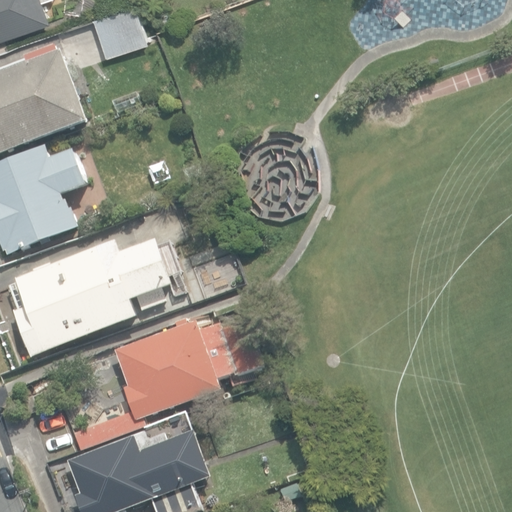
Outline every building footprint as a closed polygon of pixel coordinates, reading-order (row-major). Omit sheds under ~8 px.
[(0,0),(0,41),(55,21),(46,0),(0,0)] [(97,18),(110,57),(152,43),(139,4),(97,18)] [(162,26),(173,23),(168,6),(157,9),(162,26)] [(0,155),(92,123),(67,53),(62,54),(60,47),(29,58),(31,65),(0,76),(0,155)] [(112,101),(118,113),(141,105),(137,93),(112,101)] [(9,251),(11,256),(83,228),(76,210),(75,211),(71,202),(69,203),(66,196),(91,187),(78,152),(56,160),(51,146),(0,165),(0,235),(6,252),(9,251)] [(185,171),(189,183),(205,177),(201,165),(185,171)] [(17,312),(33,357),(141,319),(134,299),(171,283),(157,246),(126,258),(119,241),(18,280),(28,308),(17,312)] [(74,434),(80,451),(146,427),(144,421),(225,391),(221,381),(236,376),(237,379),(268,368),(252,326),(228,335),(225,326),(207,333),(204,324),(194,328),(191,320),(176,326),(178,331),(119,353),(132,387),(126,389),(135,412),(74,434)] [(127,511),(154,501),(158,511),(198,511),(204,510),(194,485),(215,477),(198,432),(171,442),(169,437),(168,438),(162,423),(145,429),(147,435),(137,439),(136,437),(71,461),(84,494),(79,496),(84,511),(127,511)] [(282,489),(287,502),(303,496),(298,483),(282,489)]
